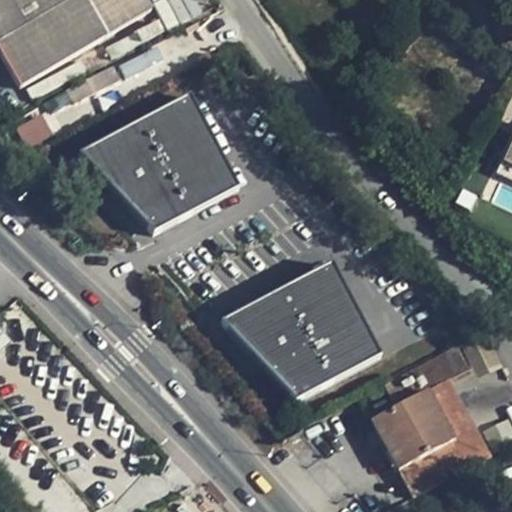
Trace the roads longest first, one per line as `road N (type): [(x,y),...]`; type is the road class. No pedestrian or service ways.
road 1 (residential): [(245,0),(511,357)]
road 2 (secondary): [(0,228),(269,511)]
